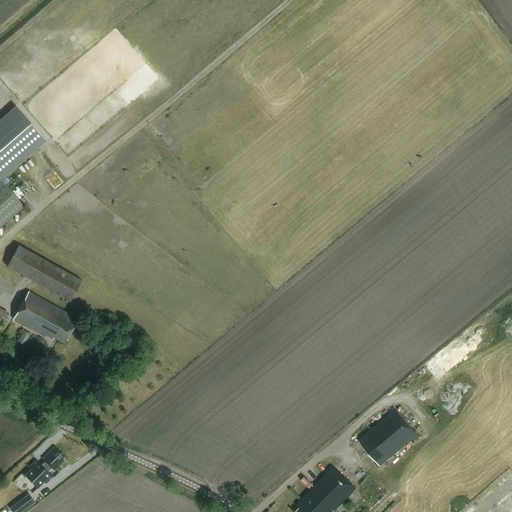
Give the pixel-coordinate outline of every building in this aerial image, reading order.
[(0,119),(0,181),(1,181),(45,142),(15,107),(5,115),(0,119)] [(0,181),(0,228),(24,208),(1,181),(0,181)] [(69,302),(81,281),(18,245),(6,267),(69,302)] [(71,316),(28,291),(13,320),(44,337),(45,335),(51,339),(52,337),(64,343),(75,324),(69,321),(71,316)] [(0,316),(5,318),(8,311),(0,307),(0,316)] [(24,330),(18,340),(25,344),(30,333),(24,330)] [(379,467),(416,436),(395,410),(358,441),(379,467)] [(30,469),(24,476),(25,477),(25,476),(37,488),(36,488),(37,489),(44,483),(46,484),(53,477),(47,472),(51,469),(53,472),(63,462),(61,460),(64,457),(54,447),(42,460),(44,462),(41,465),(36,460),(29,467),(30,469)] [(12,473),(20,467),(18,464),(10,470),(12,473)] [(333,511),(355,490),(331,467),(324,475),(295,505),(299,508),(295,511),(333,511)] [(18,510),(14,511),(22,511),(35,503),(34,501),(28,495),(14,505),(18,510)]
